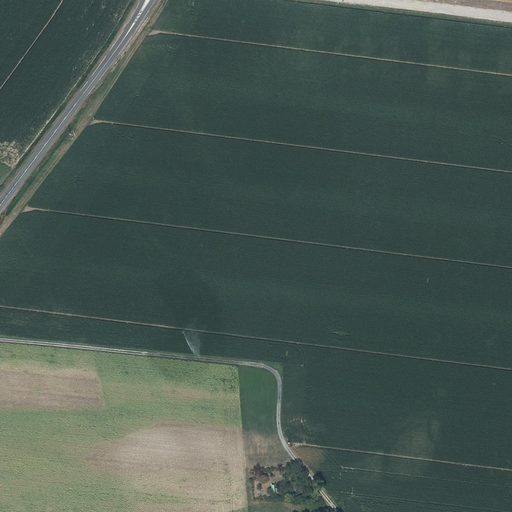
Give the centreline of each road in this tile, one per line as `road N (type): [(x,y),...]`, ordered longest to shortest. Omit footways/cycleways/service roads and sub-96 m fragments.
road 1 (track): [(337,511),(286,446),(271,369),(0,340)]
road 2 (tertiary): [(0,204),(142,0)]
